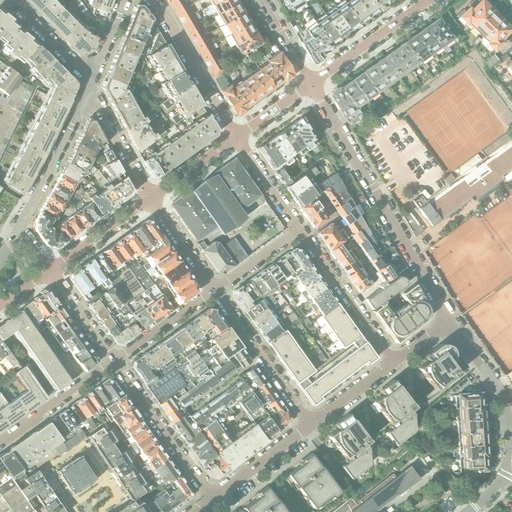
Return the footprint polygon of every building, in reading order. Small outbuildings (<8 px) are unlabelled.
[(36,10),(40,14),(54,0),(35,0),(31,4),(36,9),(36,10),(37,10),(36,10)] [(51,23),(65,9),(56,0),(54,0),(40,14),(45,19),(46,19),(51,23)] [(76,3),(82,12),(86,9),(80,0),(74,0),(73,1),(76,3)] [(89,0),(88,4),(95,7),(92,13),(94,16),(104,19),(110,0),(89,0)] [(173,9),(183,0),(167,0),(166,1),(172,8),(173,9)] [(184,0),(183,0),(173,9),(175,13),(187,5),(184,0)] [(218,14),(237,3),(237,2),(237,1),(236,0),(219,0),(212,4),(218,14)] [(282,0),(287,7),(292,4),(295,9),(304,4),(306,3),(311,0),(282,0)] [(360,21),(344,0),(343,0),(334,7),(349,29),(350,28),(352,28),(355,26),(355,24),(360,21)] [(370,14),(359,0),(344,0),(360,21),(362,21),(365,19),(365,17),(370,14)] [(381,8),(374,0),(359,0),(370,14),(372,14),(374,12),(375,10),(379,8),(380,9),(381,8)] [(374,0),(381,8),(382,8),(385,6),(386,5),(386,4),(386,3),(389,0),(374,0)] [(468,23),(473,27),(491,9),(482,0),(481,0),(478,4),(476,1),(465,12),(463,10),(458,16),(467,25),(468,23)] [(218,14),(224,24),(243,13),(243,12),(243,11),(241,8),(240,8),(237,3),(218,14)] [(175,13),(178,18),(180,17),(191,10),(187,5),(175,13)] [(123,37),(140,44),(144,46),(148,36),(145,34),(146,30),(150,19),(140,7),(135,7),(132,14),(123,37)] [(349,29),(334,7),(325,14),(340,35),(344,32),(346,32),(349,30),(349,29)] [(61,35),(76,20),(65,9),(51,23),(56,29),(55,29),(56,29),(56,30),(61,35)] [(92,18),(86,9),(82,12),(88,21),(92,18)] [(483,37),(501,18),(491,9),(473,27),(483,37)] [(180,17),(178,18),(181,23),(193,15),(191,10),(180,17)] [(230,35),(249,23),(248,22),(249,21),(247,18),(246,18),(243,13),(224,24),(230,35)] [(339,36),(340,35),(325,14),(315,21),(330,42),(334,39),(336,39),(339,37),(339,36)] [(193,15),(181,23),(184,28),(196,21),(193,15)] [(0,41),(2,44),(16,27),(17,25),(11,20),(11,19),(7,16),(0,24),(0,41)] [(427,27),(441,46),(454,37),(450,32),(453,30),(458,27),(454,21),(450,16),(445,20),(446,21),(442,24),(438,19),(437,19),(436,19),(432,22),(432,23),(427,27)] [(501,18),(483,37),(487,41),(486,43),(495,52),(501,47),(499,45),(509,34),(507,32),(511,28),(501,18)] [(70,45),(85,29),(76,20),(61,35),(64,38),(65,39),(65,38),(70,43),(69,44),(70,45)] [(196,21),(184,28),(188,34),(200,27),(199,25),(196,21)] [(330,42),(315,21),(305,28),(321,50),(325,48),(326,48),(327,48),(330,46),(331,44),(330,42)] [(230,35),(236,45),(255,34),(254,33),(255,31),(253,28),(252,28),(249,23),(230,35)] [(321,50),(305,28),(302,30),(301,29),(298,31),(295,25),(292,27),(295,33),(300,42),(312,61),(315,62),(321,58),(321,57),(325,55),(321,50)] [(85,29),(70,45),(75,49),(79,52),(90,50),(92,45),(93,46),(95,41),(94,41),(99,31),(93,29),(89,27),(86,26),(85,29)] [(6,52),(11,56),(27,36),(22,32),(16,27),(2,44),(1,45),(7,51),(6,52)] [(200,27),(188,34),(191,40),(203,33),(203,32),(200,27)] [(431,54),(441,46),(427,27),(425,27),(421,30),(421,31),(417,34),(431,54)] [(150,55),(166,45),(159,33),(157,34),(154,41),(149,54),(150,55)] [(203,33),(191,40),(194,45),(207,38),(205,35),(203,33)] [(255,34),(236,45),(242,55),(249,51),(250,51),(260,46),(259,44),(261,43),(260,42),(260,41),(259,38),(257,38),(255,34)] [(431,54),(417,34),(416,35),(414,35),(411,37),(410,39),(406,42),(420,62),(431,54)] [(27,36),(11,56),(14,58),(15,58),(21,63),(24,60),(36,45),(36,44),(29,39),(30,38),(27,36)] [(123,37),(111,64),(129,72),(135,58),(140,44),(123,37)] [(207,38),(194,45),(197,51),(210,44),(207,38)] [(409,69),(420,62),(406,42),(405,42),(403,42),(400,45),(399,47),(395,49),(409,69)] [(210,44),(197,51),(201,57),(214,50),(213,50),(211,45),(210,44)] [(37,46),(36,45),(24,60),(31,67),(35,71),(49,57),(45,52),(44,53),(44,52),(37,46)] [(181,71),(166,45),(150,55),(165,80),(181,71)] [(267,63),(281,82),(284,80),(285,82),(285,81),(287,82),(290,79),(291,78),(291,77),(292,74),(279,52),(271,58),(265,49),(260,51),(267,61),(266,61),(267,63)] [(409,69),(395,49),(395,50),(393,50),(389,52),(389,54),(385,57),(399,77),(409,69)] [(204,63),(217,56),(214,50),(201,57),(204,63)] [(489,68),(498,60),(494,55),(485,62),(489,68)] [(207,68),(220,61),(217,56),(204,63),(207,68)] [(44,82),(47,79),(58,67),(53,62),(53,61),(49,57),(35,71),(34,72),(44,82)] [(399,77),(385,57),(384,58),(382,58),(379,60),(378,62),(374,65),(388,84),(399,77)] [(210,74),(223,66),(220,61),(207,68),(210,74)] [(278,84),(281,82),(267,63),(259,69),(273,88),(274,88),(278,86),(278,84)] [(111,103),(127,94),(125,90),(122,89),(123,86),(126,87),(127,86),(129,86),(131,82),(127,82),(125,81),(129,72),(111,64),(102,88),(111,103)] [(378,92),(388,84),(374,65),(372,65),(368,67),(368,69),(364,72),(378,92)] [(54,85),(72,94),(72,95),(75,86),(74,82),(69,77),(69,78),(65,73),(58,66),(58,67),(47,79),(54,85)] [(210,74),(214,80),(221,75),(226,72),(223,66),(210,74)] [(2,105),(15,85),(18,81),(20,78),(7,67),(0,75),(0,104),(1,105),(2,105)] [(273,88),(259,69),(250,76),(263,95),(264,95),(265,95),(268,92),(269,91),(273,88)] [(169,99),(170,98),(190,87),(181,71),(165,80),(151,89),(149,90),(151,93),(153,92),(153,93),(161,88),(168,99),(161,104),(156,107),(158,110),(163,106),(166,110),(173,105),(169,99)] [(378,92),(364,72),(363,73),(361,73),(358,75),(357,77),(353,80),(367,100),(378,92)] [(245,108),(229,85),(228,85),(221,75),(214,80),(235,115),(237,116),(238,115),(240,115),(243,113),(243,111),(244,111),(243,109),(245,108)] [(259,98),(263,95),(250,76),(241,82),(254,101),(256,101),(259,99),(259,98)] [(367,100),(353,80),(352,80),(351,80),(347,83),(347,84),(342,87),(351,99),(358,108),(359,107),(358,106),(367,100)] [(250,104),(254,101),(241,82),(232,88),(230,84),(229,85),(245,108),(247,108),(250,105),(250,104)] [(22,100),(25,93),(27,90),(19,87),(15,85),(2,105),(16,112),(22,100)] [(69,100),(72,94),(54,85),(48,98),(67,106),(69,101),(69,100)] [(176,102),(179,106),(196,96),(190,87),(170,98),(173,102),(174,102),(175,103),(176,102)] [(338,106),(351,99),(342,87),(341,89),(339,87),(339,88),(336,87),(333,89),(333,92),(332,92),(332,95),(338,106)] [(27,102),(31,94),(25,93),(22,100),(27,102)] [(125,130),(141,118),(131,101),(127,94),(111,103),(125,130)] [(183,118),(188,115),(190,113),(201,105),(196,96),(179,106),(178,106),(179,106),(175,109),(178,113),(170,118),(173,122),(168,126),(170,128),(183,118)] [(64,113),(67,106),(48,98),(42,110),(61,119),(63,113),(64,113),(64,112),(64,113)] [(364,116),(358,108),(351,99),(338,106),(351,128),(355,125),(354,124),(364,116)] [(21,115),(27,102),(22,100),(16,112),(21,115)] [(125,130),(131,141),(147,130),(148,129),(144,123),(146,121),(144,117),(149,122),(156,117),(153,113),(158,110),(156,107),(141,118),(125,130)] [(57,125),(61,119),(42,110),(36,122),(55,132),(58,126),(57,126),(58,126),(57,125)] [(15,127),(21,115),(16,112),(10,124),(15,127)] [(180,135),(190,152),(214,135),(215,130),(207,115),(202,119),(201,118),(179,133),(180,135)] [(289,127),(306,151),(316,143),(313,140),(315,139),(305,120),(303,121),(301,118),(289,127)] [(103,154),(109,150),(93,121),(93,120),(87,120),(87,121),(81,133),(99,143),(100,147),(103,154)] [(52,137),(55,132),(36,122),(30,134),(48,144),(51,138),(52,138),(52,137)] [(9,139),(15,127),(10,124),(4,137),(9,139)] [(141,149),(155,139),(165,131),(170,128),(168,126),(164,129),(161,125),(153,131),(157,136),(156,137),(153,133),(151,135),(147,130),(131,141),(137,151),(141,149)] [(299,156),(306,151),(289,127),(278,134),(293,155),(297,152),(299,156)] [(470,201),(501,179),(499,176),(511,167),(511,129),(508,132),(424,193),(412,201),(415,205),(430,226),(468,199),(470,201)] [(165,131),(155,139),(157,141),(161,138),(162,138),(167,135),(165,131)] [(97,149),(100,147),(99,143),(81,133),(76,143),(94,154),(97,149)] [(45,150),(48,144),(30,134),(24,146),(43,156),(45,151),(46,150),(45,150)] [(293,155),(278,134),(269,141),(286,165),(292,160),(289,157),(293,155)] [(163,171),(190,152),(180,135),(153,154),(163,171)] [(0,150),(3,152),(9,139),(4,137),(0,145),(0,150)] [(257,149),(274,173),(280,169),(285,165),(285,166),(286,165),(269,141),(257,149)] [(94,154),(76,143),(71,154),(89,164),(94,154)] [(40,162),(43,156),(24,146),(18,159),(36,168),(39,162),(40,162)] [(106,160),(100,164),(103,167),(115,161),(109,151),(109,150),(103,154),(103,155),(106,160)] [(85,174),(89,164),(71,154),(66,164),(85,174)] [(156,177),(163,171),(153,154),(143,162),(151,175),(156,177)] [(32,174),(36,168),(18,159),(17,158),(12,169),(30,179),(33,175),(33,174),(32,174)] [(121,173),(115,161),(103,167),(107,173),(102,177),(106,182),(111,179),(114,177),(121,173)] [(238,211),(260,196),(236,162),(230,161),(212,174),(212,175),(213,177),(206,182),(205,181),(200,185),(200,186),(193,191),(192,189),(191,189),(172,202),(171,208),(195,242),(217,226),(222,233),(243,218),(238,211)] [(84,174),(85,174),(66,164),(61,174),(76,182),(77,183),(84,174)] [(292,198),(312,183),(309,179),(317,173),(313,167),(302,175),(301,175),(284,188),(292,198)] [(27,186),(30,179),(12,169),(4,183),(21,194),(26,186),(27,186)] [(280,169),(274,173),(283,186),(289,182),(280,169)] [(110,209),(120,202),(106,182),(102,177),(98,170),(93,176),(96,181),(101,188),(97,190),(110,209)] [(131,190),(121,173),(114,177),(117,182),(114,184),(111,179),(106,182),(120,202),(130,195),(131,190)] [(329,186),(338,180),(335,173),(325,180),(329,186)] [(72,189),(76,182),(61,174),(56,183),(79,196),(79,195),(80,192),(75,189),(72,189)] [(313,198),(322,191),(329,186),(325,180),(315,187),(312,183),(292,198),(299,208),(313,198)] [(344,189),(338,180),(329,186),(322,191),(328,200),(344,189)] [(78,198),(79,196),(56,183),(50,193),(65,202),(69,195),(70,198),(76,201),(78,198)] [(110,209),(97,190),(94,186),(84,193),(89,201),(90,202),(100,216),(110,209)] [(334,208),(349,198),(344,189),(328,200),(334,208)] [(79,196),(78,198),(76,201),(91,222),(100,216),(90,202),(85,206),(83,204),(79,199),(81,198),(84,201),(88,202),(89,201),(84,193),(82,190),(80,192),(79,195),(79,196)] [(61,209),(65,202),(50,193),(45,203),(64,214),(67,210),(64,208),(61,209)] [(299,208),(306,218),(323,206),(322,204),(319,207),(313,198),(299,208)] [(334,208),(341,217),(354,208),(349,198),(334,208)] [(76,202),(71,206),(68,209),(82,229),(91,222),(76,201),(76,202)] [(64,214),(45,203),(39,212),(54,221),(56,217),(55,216),(56,213),(58,216),(62,218),(64,214)] [(341,217),(347,226),(359,217),(364,214),(359,204),(354,208),(341,217)] [(324,208),(323,206),(306,218),(313,229),(327,219),(321,210),(324,208)] [(73,236),(82,229),(68,209),(67,210),(64,214),(67,216),(70,216),(63,221),(73,236)] [(424,231),(409,211),(402,216),(415,238),(420,234),(424,231)] [(64,242),(54,228),(56,226),(56,223),(54,221),(39,212),(35,219),(34,223),(34,227),(36,232),(44,244),(48,248),(53,248),(58,247),(64,242)] [(364,226),(359,217),(347,226),(353,234),(364,226)] [(73,236),(63,221),(56,226),(54,228),(64,242),(73,236)] [(162,246),(166,243),(152,222),(146,221),(141,225),(154,243),(158,240),(162,246)] [(154,243),(141,225),(141,224),(131,232),(146,253),(146,252),(151,248),(152,249),(156,246),(154,243)] [(317,234),(323,242),(341,230),(338,226),(334,228),(331,224),(317,234)] [(369,235),(364,226),(353,234),(351,235),(357,244),(369,235)] [(323,242),(329,251),(347,238),(341,230),(323,242)] [(142,256),(146,253),(131,232),(121,239),(133,256),(136,259),(141,255),(142,256)] [(375,244),(369,235),(357,244),(363,253),(375,244)] [(329,251),(335,259),(348,250),(345,246),(350,243),(347,238),(329,251)] [(133,256),(121,239),(111,246),(123,263),(133,256)] [(234,266),(218,243),(213,242),(208,246),(207,246),(205,247),(206,248),(202,251),(217,273),(219,274),(219,272),(222,273),(222,274),(223,274),(234,266)] [(142,266),(146,271),(173,252),(166,243),(162,246),(145,257),(148,262),(142,266)] [(380,253),(375,244),(363,253),(369,261),(380,253)] [(114,270),(123,263),(111,246),(101,252),(102,252),(114,270)] [(335,259),(341,268),(354,259),(359,255),(353,246),(348,250),(335,259)] [(302,271),(310,265),(299,250),(293,249),(289,252),(302,271)] [(104,277),(114,270),(102,252),(92,259),(104,277)] [(158,277),(180,262),(173,252),(146,271),(150,276),(155,273),(158,277)] [(295,276),(302,271),(289,252),(281,258),(295,276)] [(369,261),(376,271),(386,265),(386,264),(380,253),(369,261)] [(295,276),(281,258),(272,264),(283,279),(290,275),(292,278),(295,276)] [(104,277),(92,259),(87,262),(80,268),(93,286),(99,282),(103,288),(105,287),(107,291),(112,288),(108,282),(104,277)] [(341,268),(347,276),(360,267),(365,264),(362,260),(357,263),(354,259),(341,268)] [(127,268),(162,317),(172,310),(153,284),(137,261),(127,268)] [(160,290),(187,271),(180,262),(158,277),(161,281),(156,285),(160,290)] [(386,265),(376,271),(385,283),(393,277),(393,276),(396,274),(389,262),(386,264),(386,265)] [(8,280),(19,272),(14,264),(3,272),(8,280)] [(286,283),(283,279),(272,264),(264,270),(280,293),(282,292),(279,288),(279,287),(280,288),(286,283)] [(302,271),(295,276),(298,281),(294,284),(296,286),(315,272),(310,265),(302,271)] [(353,285),(366,276),(371,272),(369,270),(364,274),(360,267),(347,276),(353,285)] [(94,314),(111,302),(104,293),(97,298),(94,294),(91,296),(87,290),(93,286),(80,268),(72,273),(71,274),(70,280),(85,301),(94,314)] [(162,317),(127,268),(118,275),(152,324),(162,317)] [(280,293),(264,270),(256,275),(267,291),(273,286),(276,290),(279,294),(280,293)] [(169,291),(172,295),(193,280),(187,271),(160,290),(163,295),(169,291)] [(301,294),(320,280),(315,272),(296,286),(301,294)] [(129,312),(136,321),(143,331),(152,324),(118,275),(108,282),(112,288),(124,304),(129,312)] [(267,291),(256,275),(248,281),(261,300),(264,298),(269,294),(267,291)] [(366,276),(353,285),(359,293),(377,281),(374,276),(369,280),(366,276)] [(371,310),(402,287),(403,287),(404,285),(404,283),(403,281),(402,279),(400,278),(398,277),(396,278),(364,300),(371,310)] [(193,280),(172,295),(166,299),(173,309),(197,293),(198,287),(193,280)] [(307,302),(311,299),(326,288),(320,280),(301,294),(307,302)] [(261,300),(248,281),(240,287),(254,306),(260,301),(261,300)] [(428,314),(428,311),(428,308),(427,306),(414,285),(400,295),(406,303),(389,313),(383,304),(372,312),(395,343),(423,322),(426,320),(427,317),(428,314)] [(245,312),(254,306),(240,287),(235,290),(234,296),(245,312)] [(124,304),(112,288),(107,291),(104,293),(111,302),(111,303),(116,310),(124,304)] [(312,310),(332,296),(326,288),(311,299),(315,304),(311,307),(312,310)] [(50,316),(61,308),(49,292),(46,292),(39,296),(37,298),(48,313),(50,316)] [(289,302),(292,299),(287,292),(284,294),(289,302)] [(245,312),(251,321),(270,307),(276,303),(273,299),(274,299),(270,294),(269,294),(264,298),(268,304),(264,306),(260,301),(254,306),(245,312)] [(317,308),(322,315),(337,304),(332,296),(312,310),(314,311),(317,308)] [(37,298),(31,302),(42,317),(48,313),(37,298)] [(42,317),(31,302),(22,309),(33,323),(36,321),(42,317)] [(116,310),(111,303),(111,302),(94,314),(100,323),(117,311),(116,310)] [(105,329),(129,312),(124,304),(116,310),(117,311),(100,323),(105,329)] [(320,317),(325,324),(343,312),(337,304),(322,315),(320,317)] [(256,327),(275,313),(271,307),(271,308),(270,307),(251,321),(256,327)] [(304,315),(299,307),(295,310),(300,317),(304,315)] [(47,320),(52,326),(66,316),(61,308),(50,316),(43,321),(44,323),(47,320)] [(216,335),(227,328),(214,310),(208,309),(202,314),(216,335)] [(70,382),(21,310),(7,320),(12,328),(11,329),(55,393),(70,382)] [(112,339),(125,329),(136,321),(129,312),(105,329),(112,339)] [(325,324),(331,332),(349,320),(343,312),(325,324)] [(261,335),(280,321),(286,318),(283,314),(278,318),(275,313),(256,327),(261,335)] [(211,333),(214,337),(216,335),(202,314),(191,321),(207,342),(210,340),(210,339),(208,335),(211,333)] [(57,334),(72,324),(66,316),(52,326),(47,329),(53,337),(57,334)] [(337,340),(354,328),(349,320),(331,332),(337,340)] [(143,331),(136,321),(125,329),(131,339),(143,331)] [(203,345),(207,342),(191,321),(181,328),(193,345),(199,341),(202,345),(203,345)] [(267,343),(283,332),(280,328),(284,326),(280,321),(261,335),(267,343)] [(0,340),(10,333),(8,331),(3,323),(0,324),(0,340)] [(57,334),(63,342),(77,331),(72,324),(57,334)] [(193,345),(181,328),(171,335),(186,356),(192,352),(189,348),(193,345)] [(227,328),(216,335),(214,337),(210,339),(210,340),(214,344),(206,349),(209,355),(233,337),(227,328)] [(352,342),(360,336),(354,328),(337,340),(343,349),(352,342)] [(122,346),(131,339),(125,329),(112,339),(116,344),(116,345),(122,346)] [(267,343),(273,351),(291,339),(285,330),(283,332),(267,343)] [(73,357),(88,346),(82,339),(77,331),(63,342),(68,349),(72,356),(73,357)] [(186,356),(171,335),(161,342),(173,360),(181,354),(181,355),(184,358),(186,356)] [(307,380),(298,386),(312,406),(359,370),(376,358),(360,336),(352,342),(354,345),(307,380)] [(217,364),(226,358),(240,347),(233,337),(209,355),(216,365),(217,364)] [(273,351),(279,360),(297,347),(291,339),(273,351)] [(17,363),(0,340),(0,367),(4,372),(11,367),(17,363)] [(173,360),(161,342),(160,343),(151,350),(166,371),(176,364),(174,361),(168,365),(167,364),(173,360)] [(461,370),(465,367),(451,348),(450,347),(448,345),(445,344),(442,344),(440,345),(437,346),(424,356),(427,361),(418,368),(434,391),(445,382),(448,386),(458,379),(464,374),(461,370)] [(216,365),(209,355),(206,349),(203,345),(202,345),(193,351),(207,371),(208,370),(217,382),(226,376),(217,364),(216,365)] [(79,365),(93,354),(88,346),(73,357),(78,364),(79,365)] [(246,355),(240,347),(226,358),(232,366),(246,355)] [(284,367),(303,355),(297,347),(279,360),(284,367)] [(150,350),(140,357),(152,375),(155,373),(157,377),(158,376),(160,375),(160,374),(166,371),(151,350),(150,350)] [(208,388),(217,382),(208,370),(207,371),(193,351),(192,352),(186,356),(184,358),(197,378),(199,376),(208,388)] [(93,354),(79,365),(84,372),(99,362),(93,354)] [(246,355),(232,366),(234,370),(236,372),(251,362),(246,355)] [(284,367),(290,376),(309,363),(303,355),(284,367)] [(152,375),(140,357),(133,362),(132,368),(146,387),(159,378),(158,376),(157,377),(155,373),(152,375)] [(182,388),(190,382),(197,378),(184,358),(176,364),(166,371),(160,374),(160,375),(158,376),(159,378),(146,387),(158,405),(173,394),(182,388)] [(234,370),(232,366),(226,358),(217,364),(226,376),(234,370)] [(290,376),(298,386),(307,380),(305,378),(314,371),(309,363),(290,376)] [(27,391),(37,405),(46,398),(24,366),(22,368),(21,367),(14,373),(27,391)] [(245,384),(259,374),(254,367),(239,377),(241,380),(245,384)] [(251,393),(266,382),(259,374),(245,384),(251,393)] [(199,395),(208,388),(199,376),(197,378),(190,382),(199,395)] [(460,391),(470,383),(465,377),(456,385),(460,391)] [(112,403),(122,395),(113,381),(107,380),(100,385),(112,403)] [(241,380),(233,386),(242,399),(251,393),(245,384),(241,380)] [(412,413),(419,408),(416,404),(412,406),(393,380),(379,390),(382,395),(373,402),(389,425),(393,422),(395,425),(386,433),(395,445),(413,431),(412,413)] [(191,401),(199,395),(190,382),(182,388),(191,401)] [(271,390),(266,382),(251,393),(256,400),(271,390)] [(112,403),(100,385),(92,391),(104,408),(112,403)] [(224,392),(233,405),(238,402),(242,399),(233,386),(224,392)] [(191,401),(182,388),(173,394),(180,403),(182,407),(191,401)] [(256,400),(262,409),(277,399),(271,390),(256,400)] [(455,408),(481,406),(480,401),(481,399),(481,396),(480,395),(480,393),(479,393),(479,392),(478,392),(476,390),(473,391),(471,392),(470,392),(471,393),(469,393),(470,394),(468,394),(466,394),(463,392),(460,392),(457,395),(454,395),(455,402),(454,402),(455,408)] [(27,412),(37,405),(27,391),(16,398),(27,412)] [(92,391),(83,397),(97,416),(102,412),(105,410),(104,408),(92,391)] [(230,408),(233,405),(224,392),(215,398),(225,411),(230,408)] [(279,431),(268,417),(262,409),(256,400),(251,393),(242,399),(238,402),(242,409),(249,418),(253,424),(266,440),(279,431)] [(165,414),(180,403),(173,394),(158,405),(165,414)] [(122,395),(112,403),(104,408),(105,410),(102,412),(109,423),(113,420),(131,407),(122,395)] [(97,416),(83,397),(73,404),(87,423),(91,420),(88,416),(91,414),(94,418),(97,416)] [(19,418),(27,412),(16,398),(6,405),(13,415),(15,413),(19,418)] [(225,411),(215,398),(206,405),(216,418),(225,411)] [(275,412),(282,406),(277,399),(262,409),(268,417),(275,412)] [(165,414),(171,423),(187,411),(184,408),(183,408),(182,407),(180,403),(165,414)] [(85,424),(87,423),(73,404),(65,409),(76,425),(82,421),(85,424)] [(13,415),(6,405),(0,409),(0,431),(9,424),(19,418),(15,413),(13,415)] [(207,424),(216,418),(206,405),(198,411),(207,424)] [(290,417),(282,406),(275,412),(285,426),(289,423),(290,417)] [(456,422),(484,420),(483,414),(484,412),(484,409),(483,407),(483,406),(481,406),(455,408),(456,422)] [(121,431),(139,418),(131,407),(113,420),(121,431)] [(256,448),(266,440),(253,424),(237,436),(231,427),(225,431),(222,427),(236,416),(230,408),(225,411),(216,418),(207,424),(201,429),(205,434),(207,437),(209,440),(211,443),(213,446),(219,454),(218,455),(229,468),(242,458),(255,448),(256,448)] [(78,427),(76,425),(65,409),(57,415),(69,432),(70,433),(73,437),(77,444),(86,438),(79,428),(78,429),(78,428),(78,427)] [(177,431),(192,421),(189,417),(186,413),(187,412),(187,411),(171,423),(177,431)] [(207,424),(198,411),(189,417),(192,421),(199,430),(201,429),(207,424)] [(285,426),(275,412),(268,417),(279,431),(285,426)] [(368,447),(374,442),(371,438),(368,440),(348,414),(334,424),(337,429),(328,436),(344,458),(351,454),(354,457),(341,467),(350,479),(368,465),(368,447)] [(66,435),(69,432),(57,415),(47,422),(60,440),(68,451),(77,444),(73,437),(67,441),(66,439),(67,438),(66,435)] [(130,436),(144,427),(139,418),(121,431),(122,433),(123,432),(124,433),(126,431),(129,435),(128,436),(127,435),(125,437),(127,439),(130,436)] [(456,422),(457,434),(485,432),(484,426),(485,425),(485,422),(484,420),(456,422)] [(177,431),(184,441),(199,430),(192,421),(177,431)] [(47,422),(40,427),(53,445),(60,440),(47,422)] [(53,445),(40,427),(33,432),(34,433),(45,450),(52,446),(59,457),(68,451),(60,440),(53,445)] [(150,435),(144,427),(130,436),(134,442),(133,443),(132,442),(125,447),(127,449),(128,451),(150,435)] [(87,437),(95,448),(116,433),(113,428),(104,433),(101,428),(87,437)] [(184,441),(190,449),(207,437),(205,434),(202,436),(198,431),(201,429),(199,430),(184,441)] [(458,447),(485,445),(485,444),(486,442),(486,439),(485,438),(485,432),(457,434),(458,447)] [(20,468),(45,450),(34,433),(28,437),(27,436),(8,450),(20,468)] [(102,458),(115,449),(112,444),(120,438),(116,433),(95,448),(102,458)] [(142,453),(156,443),(150,435),(128,451),(129,452),(138,446),(142,453)] [(190,449),(196,458),(213,446),(211,443),(209,440),(207,437),(190,449)] [(144,463),(162,451),(156,443),(142,453),(146,459),(143,461),(144,463)] [(458,447),(459,460),(485,458),(486,458),(486,456),(487,455),(487,452),(486,450),(485,445),(458,447)] [(210,460),(218,455),(219,454),(213,446),(196,458),(202,466),(210,460)] [(109,469),(130,454),(129,452),(128,451),(127,449),(119,455),(115,449),(102,458),(109,469)] [(9,476),(20,468),(8,450),(0,455),(0,463),(7,474),(9,476)] [(154,469),(156,467),(168,459),(162,451),(144,463),(148,469),(152,466),(154,469)] [(116,479),(134,467),(131,462),(134,460),(130,454),(109,469),(116,479)] [(340,492),(324,471),(311,454),(303,460),(304,462),(287,475),(313,509),(325,499),(327,502),(340,492)] [(77,457),(65,465),(71,474),(77,475),(78,469),(87,463),(84,458),(83,459),(81,455),(77,458),(77,457)] [(229,468),(218,455),(210,460),(221,474),(229,468)] [(485,458),(459,460),(460,472),(463,472),(464,472),(464,473),(466,474),(469,474),(471,472),(473,472),(474,472),(476,472),(476,473),(477,472),(477,473),(480,475),(482,475),(484,473),(485,473),(485,472),(486,472),(485,469),(486,468),(486,465),(485,463),(485,458)] [(157,478),(173,467),(168,459),(156,467),(158,470),(154,474),(157,478)] [(221,474),(210,460),(202,466),(210,477),(210,478),(216,478),(221,474)] [(95,475),(87,463),(78,469),(77,475),(83,476),(89,485),(93,482),(93,481),(96,479),(94,476),(95,475)] [(76,481),(77,475),(71,474),(65,465),(60,468),(60,469),(57,471),(59,475),(58,475),(67,488),(76,481)] [(375,511),(396,495),(398,497),(420,480),(409,466),(406,468),(395,477),(392,474),(354,504),(350,498),(331,511),(375,511)] [(116,479),(123,490),(144,475),(141,470),(138,472),(134,467),(116,479)] [(180,477),(173,467),(157,478),(161,484),(166,481),(168,484),(172,480),(173,482),(180,477)] [(34,511),(26,501),(23,496),(19,490),(15,484),(24,479),(26,478),(21,470),(22,470),(20,468),(9,476),(10,478),(0,484),(0,495),(11,511),(34,511)] [(23,496),(44,482),(37,470),(26,478),(24,479),(27,485),(19,490),(23,496)] [(77,493),(89,485),(83,476),(77,475),(76,481),(67,488),(70,492),(70,491),(73,495),(76,493),(77,493)] [(123,490),(130,501),(137,496),(143,492),(140,486),(148,481),(144,475),(123,490)] [(191,492),(180,477),(173,482),(175,484),(187,500),(190,498),(191,492)] [(52,492),(44,482),(23,496),(26,501),(35,495),(39,501),(52,492)] [(187,500),(175,484),(174,486),(173,487),(171,484),(166,488),(168,491),(179,506),(187,500)] [(285,511),(281,506),(267,487),(259,493),(260,496),(243,508),(246,511),(285,511)] [(172,511),(179,506),(168,491),(165,493),(163,490),(158,494),(172,511)] [(34,511),(45,511),(59,503),(52,492),(39,501),(42,506),(34,511)] [(170,511),(172,511),(158,494),(153,497),(158,503),(155,505),(160,511),(170,511)] [(149,511),(143,504),(137,496),(130,501),(131,502),(127,504),(126,504),(126,505),(123,507),(122,507),(122,508),(118,510),(117,510),(117,511),(115,511),(149,511)] [(160,511),(155,505),(150,499),(143,504),(149,511),(160,511)] [(64,511),(59,503),(45,511),(64,511)]
